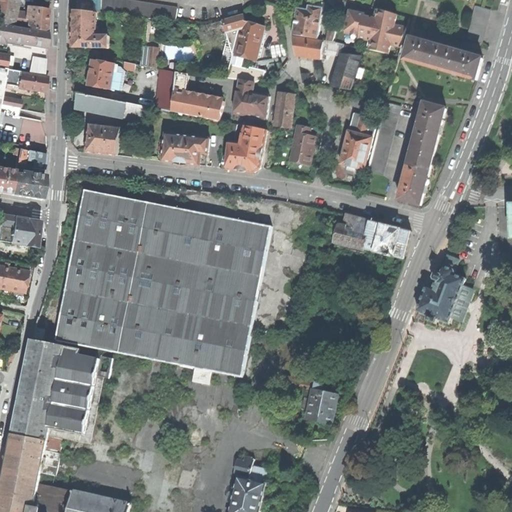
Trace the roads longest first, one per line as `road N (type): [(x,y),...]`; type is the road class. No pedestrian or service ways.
road 1 (tertiary): [(315,511),(436,226)]
road 2 (residential): [(56,218),(0,476)]
road 3 (residential): [(315,192),(58,164)]
road 4 (tertiary): [(452,198),(511,32)]
road 5 (residential): [(63,0),(58,164)]
road 6 (residential): [(436,226),(315,192)]
